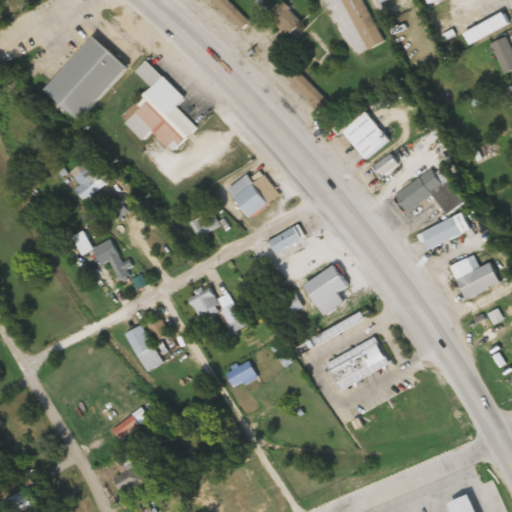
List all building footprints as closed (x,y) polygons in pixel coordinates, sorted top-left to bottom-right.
[(254,23),(230,0),(213,0),(245,31),(254,23)] [(344,0),(368,51),(385,44),(364,0),(344,0)] [(292,36),(306,24),(287,3),(273,15),(292,36)] [(471,46),(511,25),(506,12),(465,33),(471,46)] [(133,68),(98,36),(48,91),(84,123),(133,68)] [(511,73),(511,41),(498,41),(498,73),(511,73)] [(201,130),(180,108),(189,99),(151,60),(139,72),(155,88),(123,119),(146,142),(156,132),(177,153),(201,130)] [(336,107),(298,69),(289,77),(328,115),(336,107)] [(393,142),(372,113),(346,132),(368,161),(393,142)] [(384,181),(403,165),(394,153),(375,169),(384,181)] [(77,190),(86,202),(114,181),(104,169),(97,175),(87,162),(72,173),(81,186),(77,190)] [(436,196),(448,215),(472,201),(458,178),(446,186),(436,171),(399,194),(410,212),(436,196)] [(268,176),(258,184),(252,176),(233,190),(255,220),(284,198),(268,176)] [(203,240),(224,226),(213,211),(193,225),(203,240)] [(431,251),(474,231),(467,214),(423,234),(431,251)] [(273,242),(281,255),(308,238),(300,225),(273,242)] [(85,255),(95,249),(85,232),(75,237),(85,255)] [(325,263),(318,248),(295,258),(303,274),(325,263)] [(468,300),(502,285),(487,252),(453,268),(468,300)] [(133,262),(124,264),(122,256),(114,258),(118,280),(136,277),(133,262)] [(350,303),(343,292),(353,286),(342,265),(310,283),(328,315),(350,303)] [(224,312),(215,293),(196,302),(205,322),(226,312),(235,332),(247,326),(238,305),(224,312)] [(367,320),(363,313),(316,338),(319,345),(367,320)] [(150,326),(158,342),(172,335),(165,319),(150,326)] [(128,335),(149,372),(165,363),(145,326),(128,335)] [(393,366),(380,338),(328,362),(342,391),(393,366)] [(235,389),(259,377),(251,362),(227,374),(235,389)] [(116,462),(123,475),(116,479),(124,493),(146,482),(131,454),(116,462)] [(502,511),(489,477),(475,482),(486,511),(502,511)] [(25,510),(38,501),(31,491),(18,500),(25,510)]
